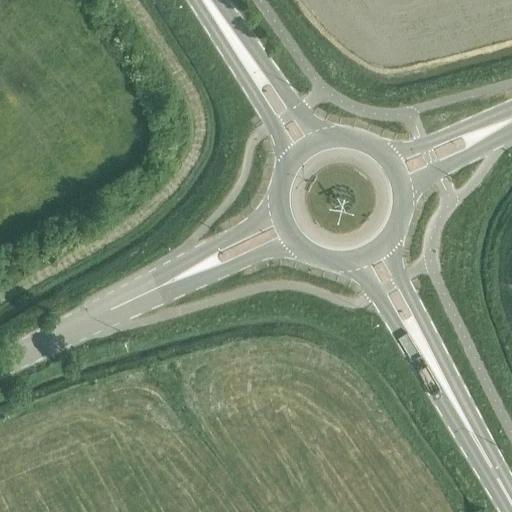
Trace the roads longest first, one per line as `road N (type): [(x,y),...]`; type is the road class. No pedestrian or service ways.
road 1 (tertiary): [(0,363),(176,277)]
road 2 (secondary): [(511,507),(430,362)]
road 3 (secondary): [(228,36),(289,162)]
road 4 (secondary): [(321,140),(228,36)]
road 5 (tertiary): [(511,115),(384,158)]
road 6 (tertiary): [(399,186),(464,154),(511,118)]
road 7 (secondary): [(430,362),(382,242)]
road 8 (secondary): [(352,259),(430,362)]
road 9 (tertiary): [(176,277),(224,267),(290,236)]
road 10 (tertiary): [(278,211),(176,277)]
